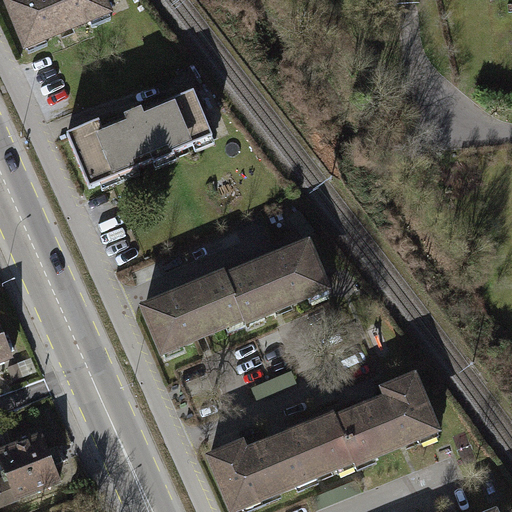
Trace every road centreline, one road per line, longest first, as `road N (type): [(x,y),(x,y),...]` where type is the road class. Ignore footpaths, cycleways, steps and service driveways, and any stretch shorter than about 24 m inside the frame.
road 1 (residential): [(204,511),(0,51)]
road 2 (primary): [(94,373),(0,166)]
road 3 (residential): [(408,4),(424,81),(448,119),(481,134),(511,132)]
road 4 (primary): [(155,511),(94,373)]
